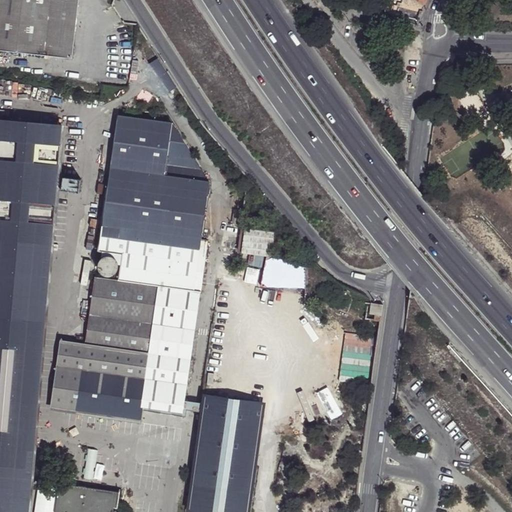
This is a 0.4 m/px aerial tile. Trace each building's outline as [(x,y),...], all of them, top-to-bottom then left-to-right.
[(0,0),(0,49),(71,58),(77,0),(0,0)] [(394,16),(419,22),(422,12),(398,4),(394,16)] [(177,86),(157,58),(149,64),(168,92),(177,86)] [(211,184),(174,125),(120,118),(101,252),(122,255),(119,281),(96,278),(87,347),(62,344),(53,409),(141,422),(144,403),(185,409),(202,292),(203,293),(210,243),(203,241),(211,184)] [(63,124),(0,119),(0,511),(30,511),(31,501),(63,124)] [(63,189),(80,192),(84,171),(66,168),(63,189)] [(261,286),(270,287),(278,230),(243,226),(240,252),(265,255),(261,286)] [(109,257),(105,258),(101,260),(99,264),(98,268),(99,272),(102,276),(107,277),(111,277),(115,274),(117,271),(118,266),(116,262),(113,259),(109,257)] [(382,305),(370,304),(369,314),(374,315),(380,316),(382,305)] [(191,511),(247,511),(265,402),(203,393),(185,511),(191,511)] [(55,511),(65,511),(113,511),(115,507),(117,508),(120,491),(118,491),(118,492),(61,483),(61,481),(59,482),(55,511)]
